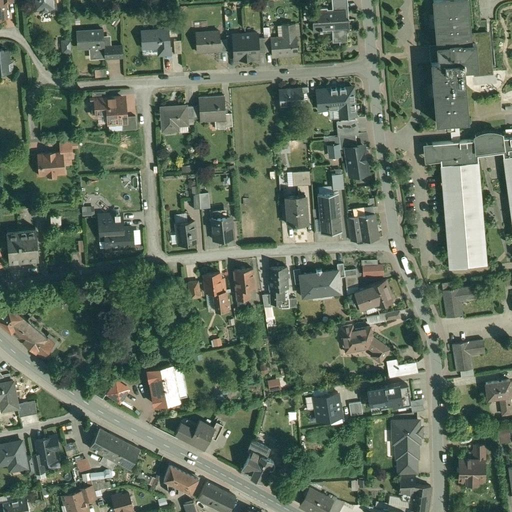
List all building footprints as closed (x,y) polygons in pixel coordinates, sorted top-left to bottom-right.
[(32,0),(34,10),(40,9),(40,12),(50,11),(49,9),(56,8),(54,0),(32,0)] [(344,0),(331,0),(332,9),(345,9),(344,0)] [(432,0),(433,0),(437,45),(438,61),(431,61),(431,62),(432,62),(436,121),(436,122),(468,120),(467,119),(464,82),(463,68),(474,67),(474,73),(475,73),(475,72),(494,71),(491,30),(472,31),(473,40),(470,40),(469,26),(466,0),(432,0)] [(332,9),(327,10),(327,8),(317,9),(318,14),(317,14),(317,21),(312,21),(313,33),(332,31),(333,43),(339,42),(339,45),(348,44),(347,33),(348,33),(347,20),(343,20),(342,15),(345,15),(345,9),(332,9)] [(294,24),(283,25),(284,37),(271,38),(272,52),(272,57),(298,55),(296,36),(295,36),(294,24)] [(168,29),(140,31),(142,49),(161,47),(161,55),(170,54),(168,29)] [(103,30),(77,32),(78,48),(93,47),(94,59),(105,58),(103,30)] [(219,31),(196,33),(197,52),(220,51),(221,51),(220,40),(219,31)] [(257,33),(245,34),(247,59),(259,58),(259,53),(258,39),(257,33)] [(245,34),(233,35),(234,52),(234,60),(247,59),(245,34)] [(271,37),(264,38),(265,53),(272,52),(271,38),(271,37)] [(70,41),(62,41),(63,52),(71,51),(70,41)] [(122,45),(110,46),(111,58),(123,57),(122,45)] [(8,51),(0,51),(0,72),(9,72),(9,70),(13,69),(13,63),(9,64),(8,51)] [(106,69),(94,70),(95,78),(106,77),(106,69)] [(352,87),(316,91),(318,110),(339,108),(340,116),(355,115),(352,87)] [(302,88),(279,90),(280,107),(303,105),(302,88)] [(224,96),(208,97),(198,97),(199,106),(200,118),(200,122),(208,121),(208,115),(215,115),(215,128),(218,128),(218,129),(226,128),(226,126),(225,114),(224,96)] [(121,97),(91,99),(91,105),(97,108),(97,115),(107,114),(108,124),(122,123),(127,123),(126,117),(125,100),(121,97)] [(186,106),(161,108),(162,131),(173,130),(173,126),(187,125),(187,119),(186,107),(186,106)] [(135,116),(126,117),(127,123),(122,123),(122,130),(136,129),(135,116)] [(356,121),(343,122),(344,136),(355,135),(357,134),(356,121)] [(461,126),(452,126),(452,140),(461,140),(461,126)] [(475,139),(432,142),(432,143),(433,151),(430,152),(430,157),(433,157),(434,160),(440,159),(444,213),(449,213),(450,223),(445,223),(449,267),(466,266),(466,265),(486,263),(477,154),(502,151),(509,205),(511,204),(511,214),(511,215),(511,225),(511,135),(501,137),(501,133),(498,132),(494,131),(489,131),(485,131),(481,132),(477,134),(475,135),(475,139)] [(293,147),(292,133),(277,134),(278,148),(293,147)] [(355,135),(345,136),(346,146),(344,146),(344,148),(346,148),(357,146),(355,135)] [(77,139),(59,141),(60,152),(63,151),(63,159),(73,158),(72,148),(78,147),(77,139)] [(339,144),(328,145),(328,151),(331,150),(332,157),(340,156),(339,144)] [(357,146),(346,148),(350,175),(367,172),(363,145),(357,146)] [(55,151),(45,152),(45,153),(37,153),(39,175),(47,175),(57,175),(56,174),(65,173),(63,159),(63,151),(60,152),(55,152),(55,151)] [(309,170),(296,171),(297,185),(310,184),(309,170)] [(342,173),(332,174),(333,189),(344,188),(342,173)] [(208,192),(199,193),(200,208),(210,207),(208,192)] [(338,192),(317,194),(321,232),(341,231),(338,192)] [(199,193),(192,193),(193,208),(200,208),(199,193)] [(305,195),(286,197),(288,224),(307,223),(305,195)] [(83,205),(83,214),(95,214),(95,205),(83,205)] [(374,213),(357,216),(358,216),(361,239),(361,240),(377,237),(374,213)] [(111,214),(99,215),(100,229),(105,229),(104,228),(112,228),(111,214)] [(52,215),(52,226),(62,226),(62,215),(52,215)] [(231,215),(211,218),(214,240),(233,237),(231,215)] [(358,216),(348,218),(351,240),(361,239),(358,216)] [(194,220),(175,222),(176,233),(177,233),(178,244),(196,242),(194,220)] [(112,228),(104,228),(105,229),(106,247),(133,245),(132,226),(112,228)] [(36,231),(8,234),(10,262),(39,259),(36,231)] [(364,265),(362,265),(363,275),(383,274),(382,264),(377,264),(364,265)] [(287,266),(268,267),(269,288),(270,288),(270,293),(270,303),(271,303),(288,302),(287,287),(288,287),(287,266)] [(252,267),(234,269),(237,304),(245,303),(245,298),(255,297),(252,267)] [(339,267),(299,272),(300,283),(302,296),(342,291),(340,276),(339,267)] [(220,271),(203,273),(206,291),(213,290),(225,289),(224,276),(220,277),(220,271)] [(357,273),(345,275),(346,288),(358,286),(357,273)] [(182,276),(170,277),(172,289),(184,287),(182,276)] [(386,279),(368,285),(368,286),(354,291),(360,308),(374,303),(375,306),(393,299),(392,297),(394,297),(392,292),(391,293),(386,279)] [(197,280),(188,282),(191,297),(200,295),(197,280)] [(454,281),(441,282),(442,289),(455,287),(454,281)] [(442,289),(442,290),(443,290),(447,315),(446,316),(446,317),(463,315),(463,313),(462,313),(460,297),(471,296),(471,299),(475,298),(473,285),(472,285),(472,286),(459,288),(459,287),(455,287),(442,289)] [(225,289),(213,290),(214,300),(219,300),(220,308),(228,308),(225,289)] [(270,293),(262,294),(264,306),(271,306),(271,303),(270,303),(270,293)] [(27,319),(6,302),(0,309),(0,320),(42,355),(48,348),(50,350),(58,340),(49,332),(47,334),(28,318),(27,319)] [(398,310),(386,313),(387,319),(400,316),(398,310)] [(386,313),(367,316),(369,324),(387,320),(387,319),(386,313)] [(389,348),(373,337),(371,326),(357,329),(353,328),(352,325),(341,327),(346,353),(348,352),(348,351),(355,350),(356,347),(368,346),(375,352),(376,350),(382,355),(381,356),(383,357),(384,355),(383,354),(388,348),(389,349),(389,348)] [(220,337),(213,338),(214,345),(222,344),(220,337)] [(462,341),(460,342),(452,343),(456,370),(460,370),(472,368),(473,368),(473,367),(472,367),(470,351),(480,349),(481,353),(485,352),(483,338),(482,338),(482,339),(469,341),(469,340),(462,341)] [(396,358),(387,360),(390,377),(399,375),(397,365),(396,358)] [(415,362),(397,365),(399,375),(403,374),(415,372),(416,372),(415,362)] [(172,363),(147,368),(154,403),(179,398),(172,363)] [(178,363),(182,395),(188,394),(184,363),(178,363)] [(267,365),(260,366),(261,374),(269,372),(267,365)] [(472,368),(460,370),(461,377),(473,375),(472,368)] [(268,379),(270,390),(282,388),(280,377),(268,379)] [(128,387),(115,378),(106,392),(119,401),(128,387)] [(13,379),(0,381),(0,401),(2,410),(10,408),(10,407),(18,406),(13,379)] [(510,380),(486,383),(488,398),(500,396),(503,414),(511,413),(509,395),(511,395),(510,380)] [(399,382),(388,384),(388,385),(385,386),(385,385),(367,388),(370,408),(388,405),(388,403),(392,403),(393,406),(411,403),(407,384),(399,385),(399,382)] [(227,390),(218,392),(219,400),(228,398),(227,390)] [(338,392),(313,396),(315,408),(340,404),(338,392)] [(34,398),(20,401),(20,405),(22,405),(23,414),(36,411),(34,398)] [(422,399),(411,401),(413,411),(424,409),(422,399)] [(360,401),(349,403),(351,415),(362,413),(360,401)] [(340,404),(315,408),(317,420),(334,417),(342,416),(340,404)] [(213,425),(199,418),(194,427),(184,422),(179,433),(188,438),(189,438),(198,443),(204,446),(211,432),(214,426),(213,425)] [(180,420),(175,431),(179,433),(184,422),(180,420)] [(216,420),(213,425),(214,426),(211,432),(217,435),(222,423),(216,420)] [(419,442),(419,420),(392,421),(393,443),(400,443),(400,457),(416,457),(417,457),(417,442),(419,442)] [(100,426),(89,446),(98,451),(109,431),(100,426)] [(511,442),(510,427),(499,428),(500,442),(511,442)] [(140,446),(109,431),(98,451),(129,466),(140,446)] [(49,436),(36,438),(38,452),(40,460),(42,460),(54,458),(52,448),(59,447),(56,433),(49,434),(49,436)] [(269,446),(252,438),(248,447),(251,448),(242,465),(240,469),(249,474),(250,473),(261,477),(265,470),(267,471),(268,468),(272,467),(274,463),(273,459),(270,458),(271,457),(265,455),(269,446)] [(21,439),(0,442),(0,462),(13,460),(14,467),(26,465),(27,465),(25,455),(21,439)] [(75,440),(63,443),(67,455),(78,451),(75,440)] [(484,443),(474,443),(474,458),(484,458),(484,443)] [(38,452),(32,453),(35,471),(44,469),(42,460),(40,460),(38,452)] [(32,453),(25,455),(27,465),(26,465),(27,472),(35,471),(32,453)] [(77,458),(80,469),(92,466),(89,455),(77,458)] [(416,457),(400,457),(398,457),(398,472),(416,472),(416,457)] [(474,458),(458,458),(458,478),(466,478),(466,481),(477,481),(477,478),(484,478),(484,458),(474,458)] [(198,475),(169,461),(163,476),(167,478),(178,484),(190,490),(198,475)] [(149,475),(139,470),(137,476),(147,480),(149,475)] [(288,470),(282,481),(289,485),(295,474),(288,470)] [(415,474),(400,475),(399,492),(403,492),(403,499),(410,500),(409,507),(427,510),(431,486),(414,483),(415,474)] [(178,484),(167,478),(167,480),(168,490),(178,490),(178,484)] [(235,493),(206,479),(198,496),(227,510),(235,493)] [(310,480),(301,481),(296,489),(303,493),(306,487),(310,480)] [(93,483),(76,488),(77,490),(82,488),(85,500),(97,497),(93,483)] [(322,511),(332,497),(320,490),(319,492),(311,487),(310,489),(306,487),(303,493),(304,494),(300,501),(299,501),(299,502),(311,508),(312,506),(322,511)] [(77,490),(63,494),(65,503),(61,504),(63,511),(88,511),(85,500),(82,488),(77,490)] [(128,491),(122,493),(121,491),(112,494),(116,510),(116,511),(132,507),(133,506),(128,491)] [(27,496),(2,501),(4,511),(30,511),(29,506),(29,504),(28,504),(27,496)] [(197,511),(195,503),(193,498),(184,501),(187,511),(197,511)] [(403,511),(405,505),(388,502),(387,508),(389,508),(393,509),(401,511),(403,511)] [(206,511),(204,504),(195,503),(197,511),(206,511)]
